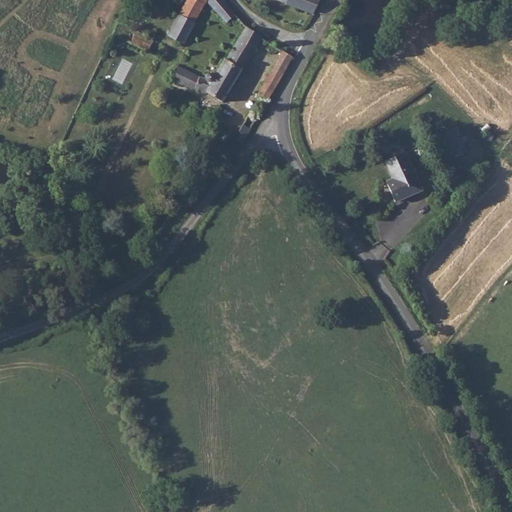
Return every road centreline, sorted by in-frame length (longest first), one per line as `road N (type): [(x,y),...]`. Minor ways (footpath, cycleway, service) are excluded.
road 1 (unclassified): [(281,132),(298,170),(397,306),(511,511)]
road 2 (unclassified): [(281,132),(239,159),(137,277),(0,338)]
